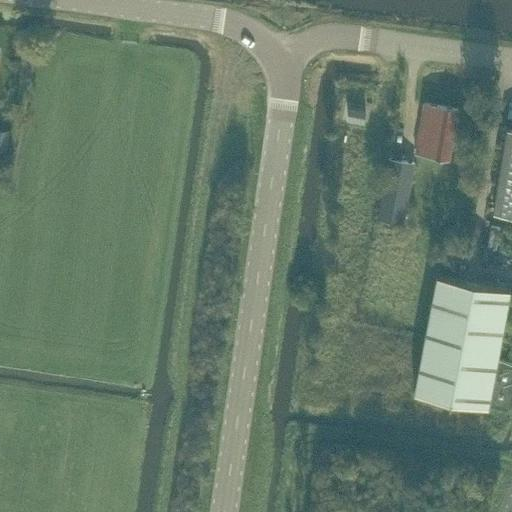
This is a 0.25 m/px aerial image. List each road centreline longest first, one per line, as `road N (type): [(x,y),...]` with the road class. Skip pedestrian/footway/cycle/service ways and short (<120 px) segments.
road 1 (secondary): [(224,511),(283,109),(275,59)]
road 2 (unclassified): [(511,57),(345,34),(275,59)]
road 3 (secondary): [(275,59),(229,20),(92,0)]
